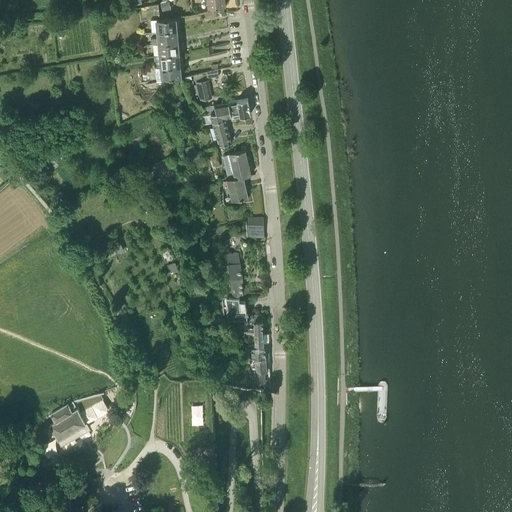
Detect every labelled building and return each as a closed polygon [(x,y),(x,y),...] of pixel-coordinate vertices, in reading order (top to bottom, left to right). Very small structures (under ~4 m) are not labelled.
[(170,0),(168,0),(162,2),(164,10),(172,8),(170,0)] [(224,0),(206,0),(208,9),(225,7),(224,0)] [(157,32),(176,30),(175,18),(156,20),(157,32)] [(158,44),(178,42),(176,30),(157,32),(157,39),(150,39),(151,43),(158,42),(158,44)] [(159,56),(179,54),(178,42),(158,44),(159,56)] [(160,68),(180,66),(179,54),(159,56),(160,68)] [(180,66),(160,68),(161,80),(181,78),(180,66)] [(207,79),(219,77),(217,70),(206,73),(207,79)] [(208,81),(195,83),(196,86),(193,86),(196,100),(199,100),(199,101),(211,98),(208,81)] [(221,104),(224,115),(231,113),(232,119),(251,114),(247,99),(237,101),(229,103),(229,102),(221,104)] [(224,115),(221,104),(214,106),(217,114),(210,116),(218,147),(231,144),(224,115)] [(188,163),(199,159),(193,145),(184,149),(188,163)] [(234,179),(244,177),(251,175),(246,151),(239,152),(228,154),(234,179)] [(244,177),(234,179),(226,181),(231,203),(248,198),(244,177)] [(250,239),(263,237),(261,217),(246,220),(250,239)] [(231,295),(233,295),(248,293),(248,287),(242,288),(241,278),(236,251),(223,253),(223,255),(225,266),(227,265),(230,280),(231,280),(231,295)] [(233,295),(231,295),(231,296),(222,298),(224,322),(248,319),(245,297),(234,298),(233,295)] [(248,334),(263,334),(262,321),(262,314),(255,314),(254,319),(249,319),(248,334)] [(263,334),(248,334),(248,346),(258,347),(263,348),(263,334)] [(264,349),(251,351),(252,360),(254,359),(254,367),(255,367),(255,373),(256,373),(257,383),(261,383),(260,382),(265,381),(264,372),(267,372),(264,349)] [(100,392),(68,402),(45,411),(47,415),(33,423),(32,424),(36,432),(38,431),(51,424),(59,438),(87,422),(80,411),(104,398),(100,392)] [(91,430),(87,422),(59,438),(55,440),(59,448),(91,430)] [(41,433),(44,443),(52,441),(49,431),(41,433)] [(28,484),(43,475),(37,464),(21,472),(28,484)]
